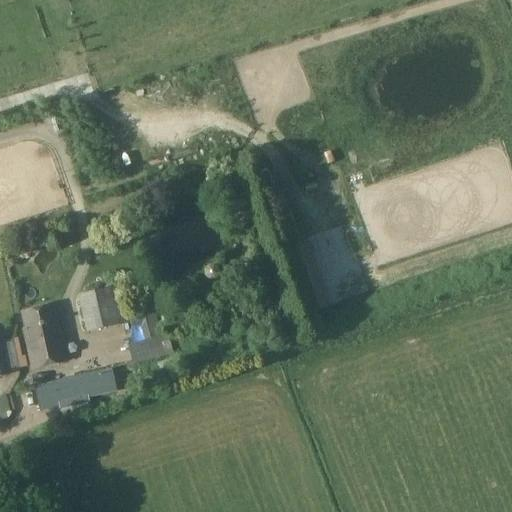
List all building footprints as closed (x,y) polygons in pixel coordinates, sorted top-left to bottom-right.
[(79,296),(88,332),(128,323),(120,287),(79,296)] [(160,336),(153,306),(130,312),(133,327),(143,325),(146,341),(160,336)] [(24,332),(33,370),(66,363),(58,324),(56,325),(52,307),(22,314),(26,331),(24,332)] [(0,377),(10,376),(0,332),(0,377)] [(146,341),(129,345),(134,364),(173,354),(168,335),(160,336),(146,341)] [(172,359),(156,365),(159,373),(175,368),(172,359)] [(35,388),(40,412),(60,408),(61,410),(89,404),(88,398),(116,392),(112,372),(35,388)]
